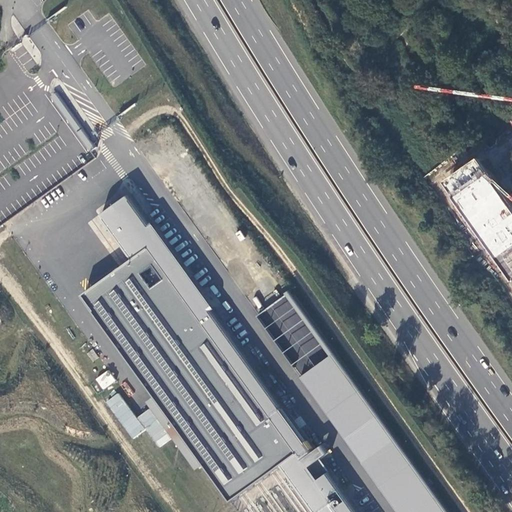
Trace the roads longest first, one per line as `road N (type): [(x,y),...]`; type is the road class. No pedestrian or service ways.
road 1 (trunk): [(200,0),(294,154),(511,468)]
road 2 (track): [(463,511),(179,115),(155,112),(121,134)]
road 3 (trunk): [(511,418),(237,0)]
road 4 (track): [(0,277),(172,511)]
